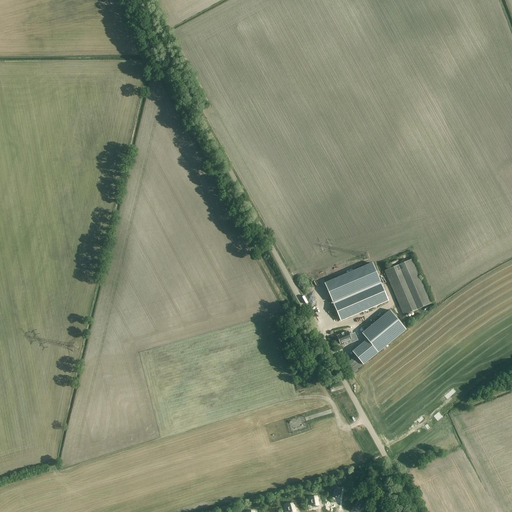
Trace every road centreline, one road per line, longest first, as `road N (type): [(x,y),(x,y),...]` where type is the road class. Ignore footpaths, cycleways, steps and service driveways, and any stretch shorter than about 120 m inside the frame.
road 1 (track): [(415,511),(139,0)]
road 2 (unknown): [(364,418),(347,430),(380,507),(406,495)]
